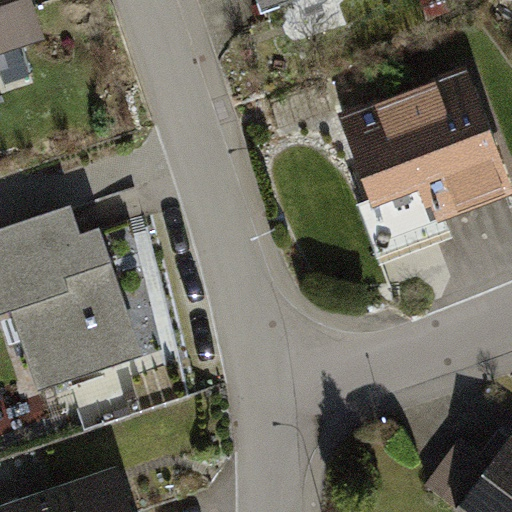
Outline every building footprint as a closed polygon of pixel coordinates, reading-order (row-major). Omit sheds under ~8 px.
[(37,0),(0,0),(0,58),(52,42),(37,0)] [(462,64),(343,111),(386,235),(509,190),(462,64)] [(72,197),(0,220),(0,309),(12,306),(36,380),(137,347),(97,224),(82,229),(72,197)] [(160,264),(127,274),(155,365),(188,355),(160,264)] [(491,456),(454,506),(462,511),(511,511),(511,431),(510,430),(491,456)] [(423,484),(454,506),(491,456),(459,433),(423,484)] [(131,511),(116,462),(0,498),(0,511),(131,511)]
